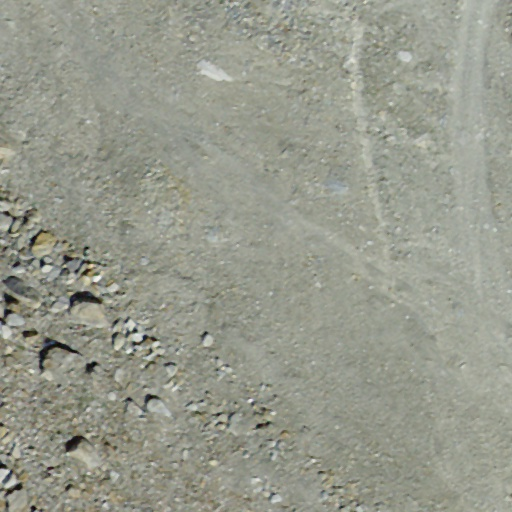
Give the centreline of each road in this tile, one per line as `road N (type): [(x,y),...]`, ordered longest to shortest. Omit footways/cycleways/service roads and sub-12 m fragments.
road 1 (track): [(33,0),(118,96),(511,354)]
road 2 (track): [(496,0),(471,227),(511,304)]
